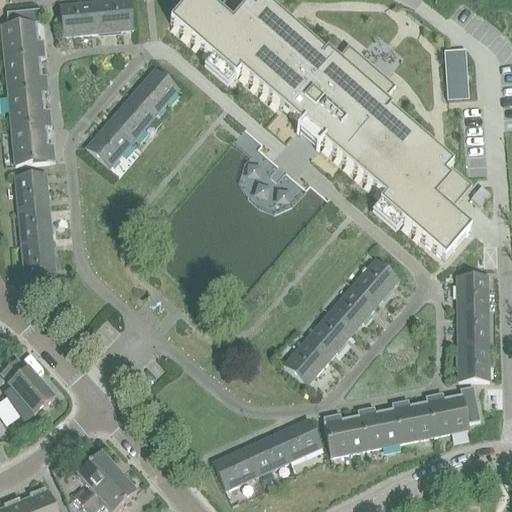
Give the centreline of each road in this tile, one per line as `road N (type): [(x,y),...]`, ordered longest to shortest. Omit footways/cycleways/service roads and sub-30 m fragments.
road 1 (residential): [(365,511),(461,468),(511,459)]
road 2 (residential): [(100,409),(0,303)]
road 3 (residential): [(194,511),(100,409)]
road 4 (residential): [(0,482),(100,409)]
